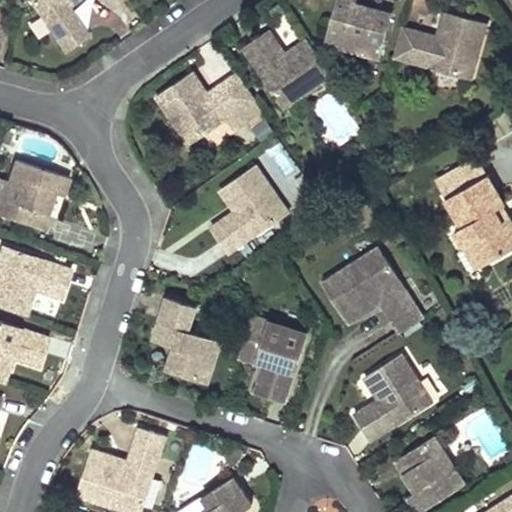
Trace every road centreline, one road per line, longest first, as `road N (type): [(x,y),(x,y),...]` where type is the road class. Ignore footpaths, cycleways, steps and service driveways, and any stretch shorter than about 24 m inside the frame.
road 1 (residential): [(93,379),(134,234),(123,196),(73,126)]
road 2 (residential): [(93,379),(274,437),(295,455),(312,495)]
road 3 (residential): [(73,126),(129,68),(232,0)]
road 4 (residential): [(21,511),(44,453),(93,379)]
